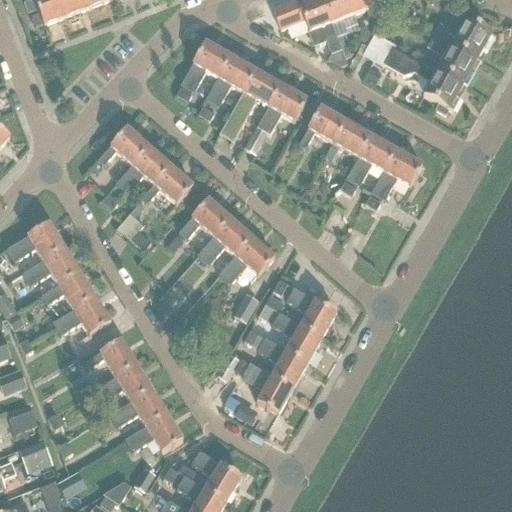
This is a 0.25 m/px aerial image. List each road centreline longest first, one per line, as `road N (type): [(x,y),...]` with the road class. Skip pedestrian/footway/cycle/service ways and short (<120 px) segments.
road 1 (residential): [(302,478),(194,407),(49,165)]
road 2 (residential): [(391,318),(215,177),(122,90)]
road 3 (residential): [(477,163),(208,14)]
road 4 (residential): [(302,478),(391,318)]
road 5 (residential): [(391,318),(477,163)]
road 6 (residential): [(49,165),(0,30)]
